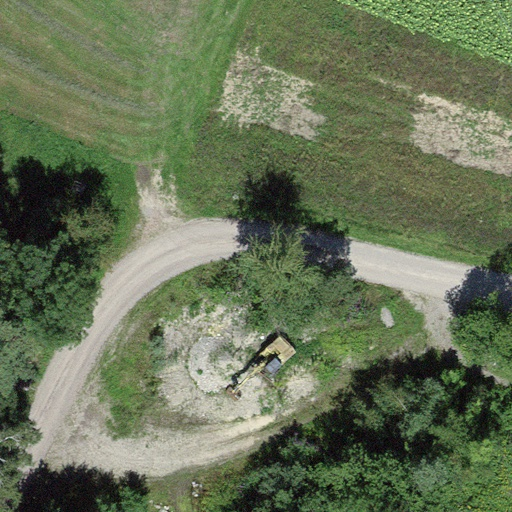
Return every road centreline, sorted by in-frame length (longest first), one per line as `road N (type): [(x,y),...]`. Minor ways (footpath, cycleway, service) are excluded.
road 1 (track): [(8,511),(81,354),(121,297),(176,258),(221,245),(274,244),(511,290)]
road 2 (track): [(446,276),(443,331),(410,360),(260,433),(199,448),(160,448),(124,434),(97,411),(81,354)]
road 3 (track): [(233,0),(166,159),(162,224),(176,258)]
